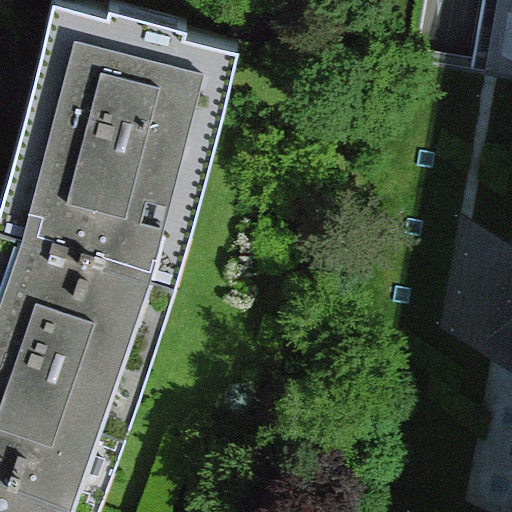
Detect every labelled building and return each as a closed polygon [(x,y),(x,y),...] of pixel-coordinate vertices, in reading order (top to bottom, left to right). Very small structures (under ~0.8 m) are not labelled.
[(95,0),(53,0),(0,210),(0,216),(175,274),(238,39),(95,0)] [(511,63),(511,0),(484,0),(474,56),(511,63)] [(0,216),(0,462),(96,500),(175,274),(0,216)] [(0,462),(0,511),(90,511),(96,500),(0,462)] [(234,511),(261,511),(239,502),(234,511)]
